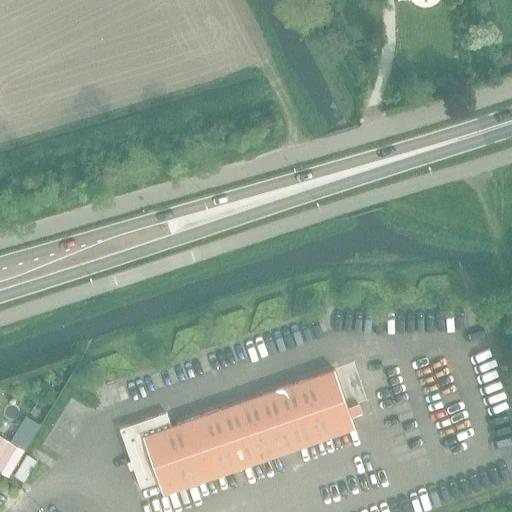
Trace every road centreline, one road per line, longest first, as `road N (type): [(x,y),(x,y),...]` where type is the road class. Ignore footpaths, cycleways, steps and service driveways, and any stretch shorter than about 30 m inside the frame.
road 1 (unclassified): [(0,320),(511,152)]
road 2 (unclassified): [(0,245),(511,86)]
road 3 (primary): [(230,210),(511,119)]
road 4 (primary): [(0,295),(175,239),(230,210)]
road 5 (primary): [(230,210),(154,217),(0,263)]
